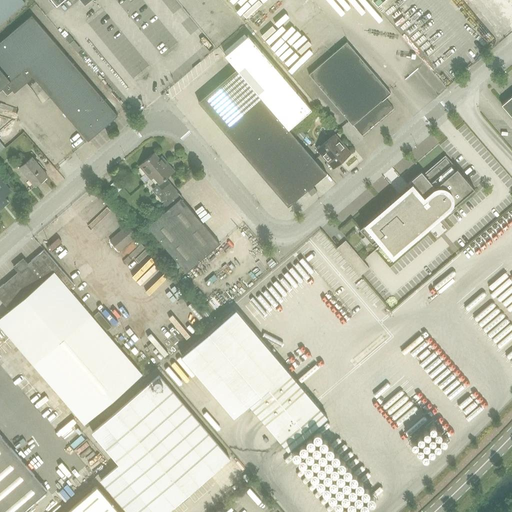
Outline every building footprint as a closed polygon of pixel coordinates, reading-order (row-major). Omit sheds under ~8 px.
[(68,11),(80,0),(62,0),(60,2),(68,11)] [(420,37),(440,19),(435,13),(415,31),(420,37)] [(1,40),(31,75),(87,141),(117,115),(31,14),(1,40)] [(247,35),(224,55),(236,68),(288,129),(311,109),(247,35)] [(1,40),(0,40),(0,101),(7,96),(24,81),(31,75),(1,40)] [(278,40),(271,45),(273,49),(281,45),(278,40)] [(362,135),(394,108),(385,97),(390,92),(347,41),(309,74),(352,125),(353,125),(362,135)] [(264,178),(288,206),(327,173),(288,129),(236,68),(198,101),(264,178)] [(511,95),(502,105),(511,116),(511,95)] [(318,149),(333,167),(333,168),(350,153),(335,135),(318,149)] [(158,197),(168,208),(173,204),(168,199),(177,191),(165,178),(175,170),(162,155),(158,157),(154,152),(138,165),(150,179),(153,177),(158,183),(156,185),(163,193),(158,197)] [(34,186),(46,176),(31,157),(18,168),(34,186)] [(438,220),(454,206),(474,188),(457,168),(455,169),(446,159),(426,176),(424,174),(421,171),(407,184),(411,189),(409,192),(405,188),(401,191),(404,195),(401,197),(398,194),(359,228),(372,243),(379,237),(385,244),(384,245),(394,257),(428,228),(425,225),(428,223),(431,226),(435,222),(432,219),(435,217),(438,220)] [(0,206),(7,201),(3,197),(10,191),(0,179),(0,206)] [(311,196),(317,191),(313,187),(308,192),(311,196)] [(180,198),(173,204),(168,208),(146,227),(186,272),(219,244),(180,198)] [(118,249),(135,234),(127,224),(109,239),(118,249)] [(341,244),(336,248),(352,266),(361,259),(354,250),(350,254),(341,244)] [(83,424),(142,374),(141,373),(141,374),(68,289),(74,284),(44,249),(27,263),(23,257),(13,266),(17,271),(0,286),(0,299),(9,309),(0,317),(0,325),(3,329),(19,348),(83,424)] [(288,449),(326,416),(235,308),(181,355),(234,416),(249,403),(288,449)] [(3,329),(0,331),(0,364),(19,348),(3,329)] [(186,494),(229,458),(159,374),(92,431),(119,463),(101,480),(128,511),(166,511),(180,500),(182,502),(189,497),(186,494)] [(16,381),(23,390),(29,386),(22,376),(16,381)] [(34,391),(29,396),(37,404),(41,399),(34,391)] [(53,409),(46,412),(51,424),(59,420),(53,409)] [(61,430),(67,436),(77,426),(72,420),(61,430)] [(0,511),(20,511),(47,489),(0,434),(0,511)] [(99,455),(86,441),(88,439),(83,434),(71,445),(90,464),(99,455)] [(118,511),(96,486),(66,511),(118,511)]
